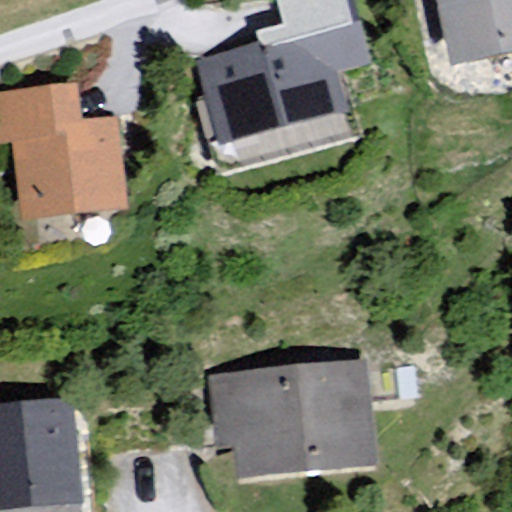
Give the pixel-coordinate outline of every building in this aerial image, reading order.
[(511,72),(511,0),(436,0),(456,85),(511,72)] [(345,92),(386,83),(372,24),(195,66),(220,174),(357,143),(345,92)] [(142,225),(130,119),(89,124),(85,86),(0,95),(0,146),(25,143),(35,237),(142,225)] [(379,466),(372,361),(208,372),(213,446),(234,445),(236,476),(379,466)] [(69,401),(0,408),(0,497),(79,489),(69,401)]
